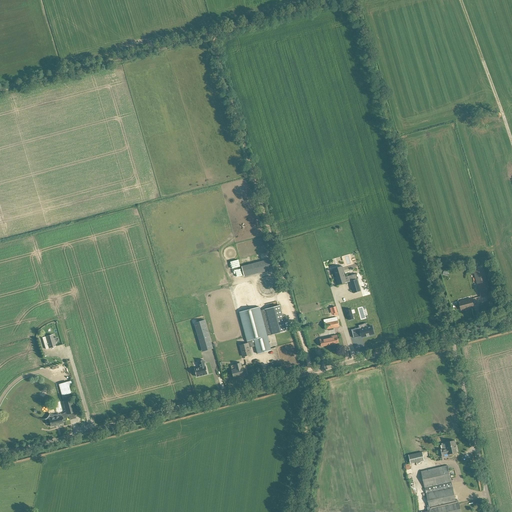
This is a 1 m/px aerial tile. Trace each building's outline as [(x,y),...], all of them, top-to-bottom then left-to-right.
[(242,267),(244,276),(273,269),(271,259),(242,267)] [(333,269),(338,285),(338,284),(350,280),(350,281),(354,293),(361,291),(356,274),(346,277),(342,266),(342,267),(334,270),(333,269)] [(490,294),(489,289),(483,269),(474,271),(481,296),(490,294)] [(474,306),(471,299),(459,302),(461,310),(474,306)] [(287,331),(280,306),(265,310),(271,335),(287,331)] [(247,341),(250,340),(254,339),(254,340),(257,353),(271,349),(268,340),(267,336),(271,335),(265,310),(265,309),(261,310),(260,307),(239,312),(247,340),(247,341)] [(203,352),(213,348),(205,320),(194,323),(203,352)] [(352,329),(351,330),(352,330),(353,333),(360,331),(361,336),(362,337),(367,336),(369,336),(369,335),(374,333),(372,326),(367,327),(360,329),(360,328),(352,330),(352,329)] [(314,327),(307,329),(310,344),(317,343),(314,327)] [(52,334),(42,337),(46,350),(51,348),(52,348),(54,348),(54,347),(56,347),(52,334)] [(329,337),(320,339),(321,346),(331,344),(339,343),(338,338),(337,335),(329,337)] [(251,355),(249,345),(248,343),(240,345),(242,352),(243,357),(251,355)] [(195,371),(194,371),(195,375),(196,375),(197,377),(208,374),(206,366),(205,366),(204,360),(203,360),(202,360),(200,360),(200,361),(199,361),(200,368),(195,369),(195,371)] [(244,374),(243,370),(242,368),(241,363),(231,366),(232,371),(234,377),(244,374)] [(59,384),(62,395),(71,392),(68,381),(59,384)] [(75,412),(74,408),(71,399),(69,393),(62,395),(65,410),(67,415),(75,412)] [(61,416),(53,418),(49,415),(48,417),(48,418),(47,419),(46,419),(47,423),(50,423),(51,427),(55,425),(55,427),(60,426),(59,424),(63,423),(61,416)] [(457,448),(456,446),(455,440),(450,441),(445,442),(446,448),(438,450),(440,457),(444,456),(444,454),(447,453),(448,454),(452,454),(457,453),(456,449),(457,448)] [(422,452),(409,455),(410,464),(424,461),(422,452)] [(421,471),(429,507),(427,508),(427,510),(421,511),(460,511),(458,500),(456,501),(447,465),(421,471)]
